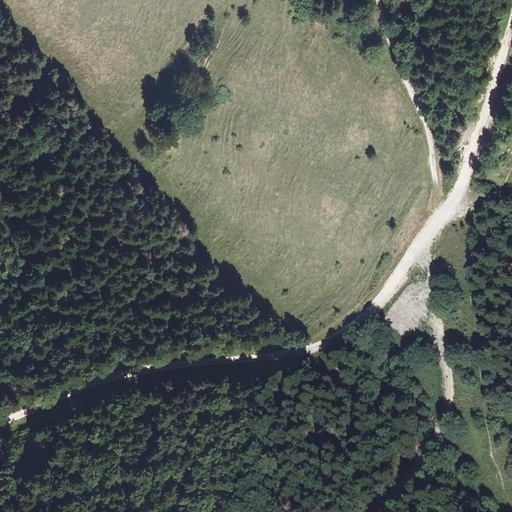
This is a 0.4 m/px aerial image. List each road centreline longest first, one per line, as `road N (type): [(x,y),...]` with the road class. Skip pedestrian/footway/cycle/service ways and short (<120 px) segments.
road 1 (track): [(0,424),(121,374),(318,348),(378,302),(445,208)]
road 2 (track): [(379,0),(429,136),(445,208)]
road 3 (track): [(445,208),(473,152),(511,23)]
